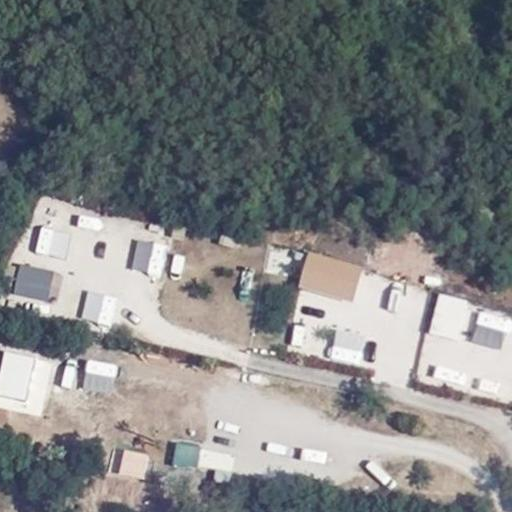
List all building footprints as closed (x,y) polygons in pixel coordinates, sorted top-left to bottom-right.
[(289,269),(289,249),(268,249),(268,270),(289,269)] [(312,253),(306,272),(350,285),(355,266),(312,253)] [(20,294),(51,300),(57,268),(26,262),(20,294)] [(356,273),(354,284),(385,290),(387,278),(356,273)] [(442,381),(449,345),(433,342),(426,378),(442,381)] [(0,394),(29,402),(40,355),(8,348),(0,382),(0,394)] [(511,389),(495,384),(492,396),(511,401),(511,389)] [(260,414),(258,427),(288,432),(290,418),(260,414)] [(176,442),(176,466),(202,466),(202,442),(176,442)] [(120,474),(146,479),(152,452),(126,447),(120,474)]
